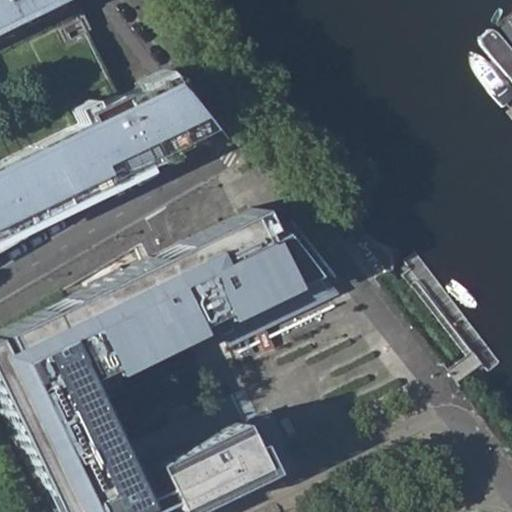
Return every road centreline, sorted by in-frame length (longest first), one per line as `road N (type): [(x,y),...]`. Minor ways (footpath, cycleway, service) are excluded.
road 1 (residential): [(129,0),(223,121),(223,150),(0,283)]
road 2 (residential): [(502,478),(462,421),(440,416),(234,511)]
